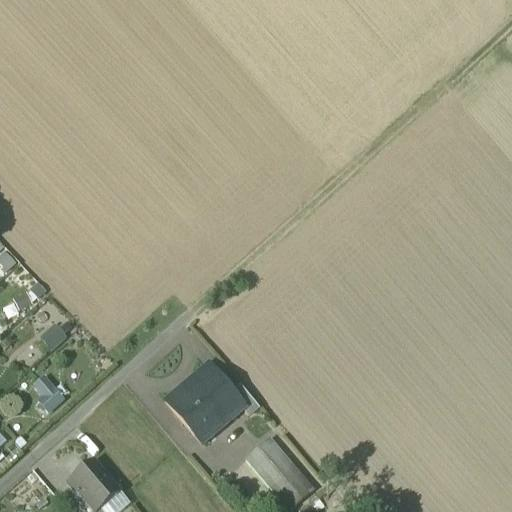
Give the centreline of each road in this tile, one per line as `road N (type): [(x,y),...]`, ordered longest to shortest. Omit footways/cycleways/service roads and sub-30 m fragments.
road 1 (track): [(511,23),(181,320)]
road 2 (residential): [(181,320),(0,489)]
